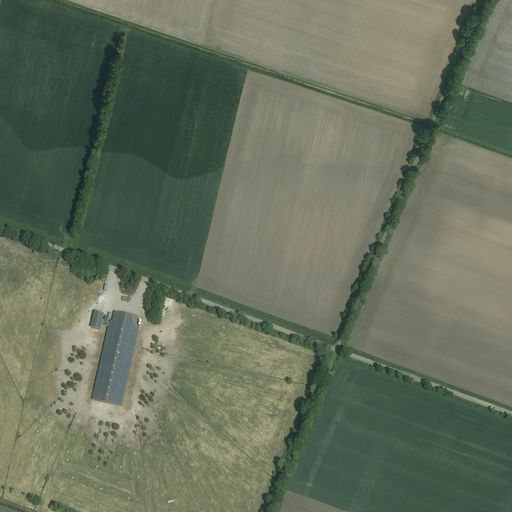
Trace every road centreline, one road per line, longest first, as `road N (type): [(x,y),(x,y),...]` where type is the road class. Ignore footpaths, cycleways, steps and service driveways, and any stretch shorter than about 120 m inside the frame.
road 1 (track): [(483,0),(268,511)]
road 2 (unclassified): [(0,228),(511,414)]
